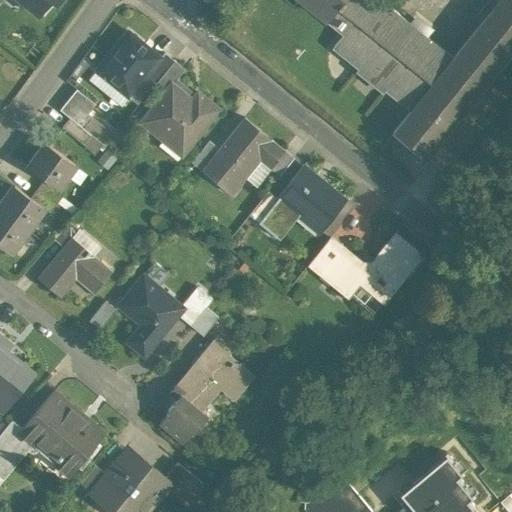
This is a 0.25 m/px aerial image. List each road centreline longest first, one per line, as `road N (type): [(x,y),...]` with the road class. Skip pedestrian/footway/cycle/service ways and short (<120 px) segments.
road 1 (residential): [(164,7),(446,240)]
road 2 (residential): [(0,141),(101,0)]
road 3 (residential): [(0,286),(124,392)]
